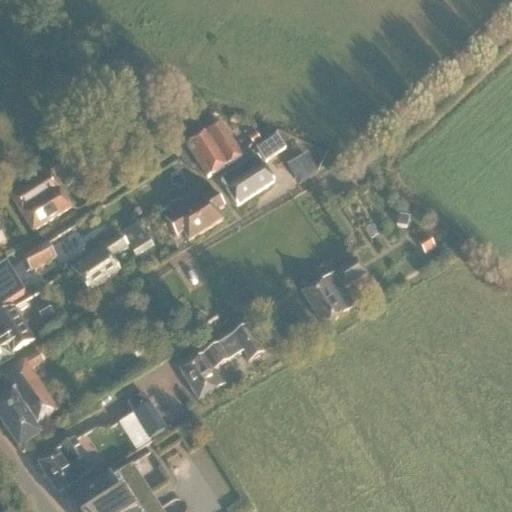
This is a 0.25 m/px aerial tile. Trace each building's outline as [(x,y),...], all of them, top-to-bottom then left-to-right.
[(242,157),(221,125),(187,147),(208,179),(242,157)] [(254,145),(261,141),(256,133),(249,138),(254,145)] [(277,137),(257,150),(266,164),(286,150),(277,137)] [(59,174),(59,175),(72,167),(64,154),(32,175),(37,182),(11,198),(33,234),(71,210),(51,178),(59,174)] [(287,166),(294,180),(302,183),(318,174),(307,155),(287,166)] [(275,184),(258,159),(222,183),(238,207),(275,184)] [(224,209),(213,191),(165,221),(176,238),(183,234),(189,243),(222,222),(217,214),(224,209)] [(397,219),(399,230),(409,228),(408,218),(397,219)] [(138,225),(120,238),(119,237),(73,270),(90,294),(119,273),(111,262),(130,249),(136,258),(153,246),(138,225)] [(429,240),(419,247),(423,254),(433,247),(429,240)] [(56,261),(47,246),(23,259),(31,275),(56,261)] [(351,304),(343,290),(367,277),(358,262),(303,295),(322,328),(342,316),(339,311),(351,304)] [(0,313),(24,297),(5,269),(0,272),(0,313)] [(254,303),(247,291),(236,297),(243,309),(254,303)] [(37,311),(43,322),(54,317),(48,305),(37,311)] [(34,343),(13,311),(0,319),(0,365),(11,359),(10,358),(34,343)] [(207,318),(193,311),(190,316),(187,315),(182,326),(184,327),(183,330),(198,337),(207,318)] [(272,314),(261,320),(270,335),(281,329),(272,314)] [(204,357),(179,371),(199,403),(224,387),(214,371),(228,363),(243,353),(249,365),(266,355),(250,328),(218,347),(204,356),(204,357)] [(42,364),(36,355),(24,364),(25,365),(3,380),(13,394),(0,403),(0,422),(19,450),(39,436),(34,429),(57,414),(29,373),(42,364)] [(132,417),(148,442),(165,432),(149,406),(132,417)] [(39,465),(58,495),(79,482),(83,488),(97,479),(73,441),(60,449),(61,451),(39,465)] [(158,511),(128,466),(67,508),(70,511),(158,511)]
